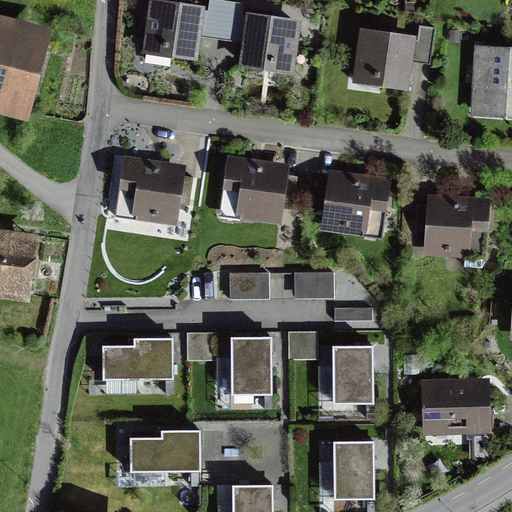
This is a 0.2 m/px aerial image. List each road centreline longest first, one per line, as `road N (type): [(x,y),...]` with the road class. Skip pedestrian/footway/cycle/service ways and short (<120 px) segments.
road 1 (residential): [(511,159),(98,109)]
road 2 (residential): [(98,109),(37,511)]
